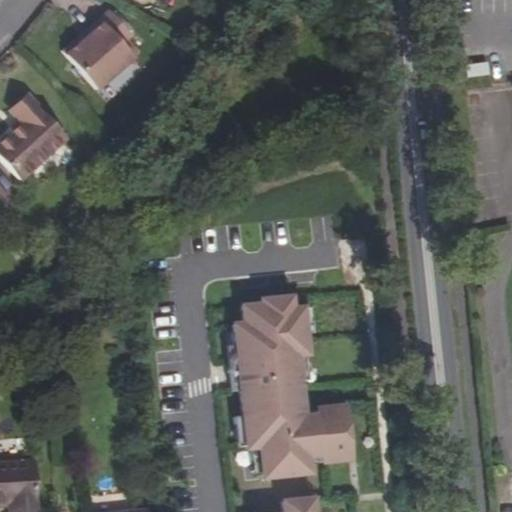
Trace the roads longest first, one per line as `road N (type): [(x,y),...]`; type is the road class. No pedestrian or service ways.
road 1 (secondary): [(462,511),(406,0)]
road 2 (secondary): [(386,0),(441,511)]
road 3 (residential): [(511,397),(496,292),(505,260)]
road 4 (residential): [(511,28),(495,28),(511,139)]
